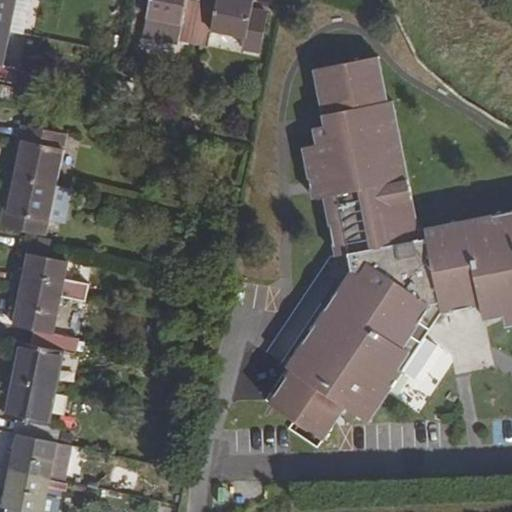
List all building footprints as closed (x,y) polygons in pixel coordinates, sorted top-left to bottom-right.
[(0,0),(0,28),(9,31),(15,0),(0,0)] [(194,45),(203,0),(150,0),(147,17),(144,34),(178,42),(194,45)] [(259,52),(268,14),(251,10),(254,0),(217,0),(217,2),(206,0),(203,0),(194,45),(208,48),(212,29),(246,37),(244,49),(259,52)] [(0,81),(17,85),(20,69),(3,66),(9,31),(0,28),(0,81)] [(378,57),(314,69),(326,126),(315,128),(317,144),(303,147),(313,198),(324,197),(336,256),(349,253),(352,270),(288,366),(292,370),(270,403),(324,439),(345,406),(369,422),(380,405),(373,401),(378,394),(385,398),(403,371),(398,366),(409,350),(403,346),(414,330),(424,337),(442,312),(482,304),(484,319),(504,315),(501,302),(511,300),(511,211),(426,229),(428,238),(420,240),(392,101),(387,102),(378,57)] [(18,148),(22,149),(16,177),(56,184),(67,133),(23,124),(18,148)] [(16,177),(11,204),(7,203),(3,227),(46,235),(56,184),(16,177)] [(176,198),(188,199),(191,182),(178,181),(176,198)] [(14,287),(61,297),(61,293),(68,262),(68,261),(29,253),(25,271),(17,270),(14,287)] [(68,262),(61,293),(77,296),(83,266),(68,262)] [(61,297),(14,287),(10,305),(18,307),(14,326),(35,330),(53,333),(61,297)] [(511,300),(501,302),(504,315),(506,325),(511,324),(511,300)] [(14,380),(54,387),(61,352),(76,354),(80,338),(53,333),(35,330),(31,344),(22,343),(14,380)] [(54,387),(14,380),(7,417),(17,419),(13,434),(18,435),(58,442),(62,428),(47,425),(54,387)] [(373,401),(380,405),(385,398),(378,394),(373,401)] [(50,478),(66,482),(73,445),(58,442),(18,435),(14,454),(6,452),(3,470),(50,478)] [(42,511),(50,478),(3,470),(0,483),(0,487),(7,489),(3,507),(8,508),(27,511),(42,511)]
